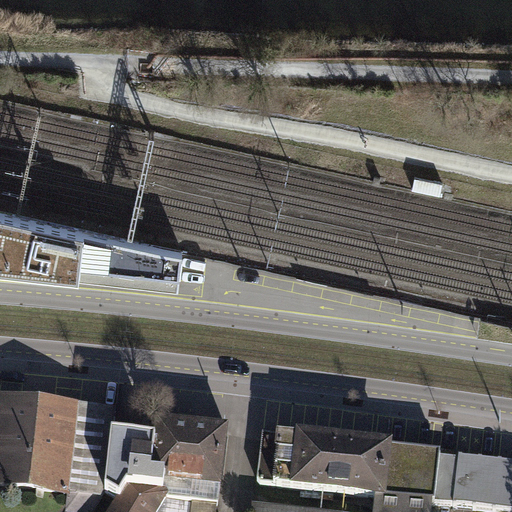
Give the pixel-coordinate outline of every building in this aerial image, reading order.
[(0,258),(80,269),(179,281),(182,255),(0,213),(0,258)] [(80,269),(0,258),(0,271),(79,281),(79,278),(178,290),(179,281),(80,269)] [(159,511),(165,501),(219,508),(226,454),(230,427),(178,420),(147,416),(143,442),(113,438),(117,413),(45,404),(0,397),(0,490),(67,499),(65,511),(159,511)] [(344,444),(264,434),(258,487),(381,502),(379,511),(434,511),(441,457),(344,444)] [(511,511),(511,466),(457,460),(452,510),(473,511),(511,511)]
